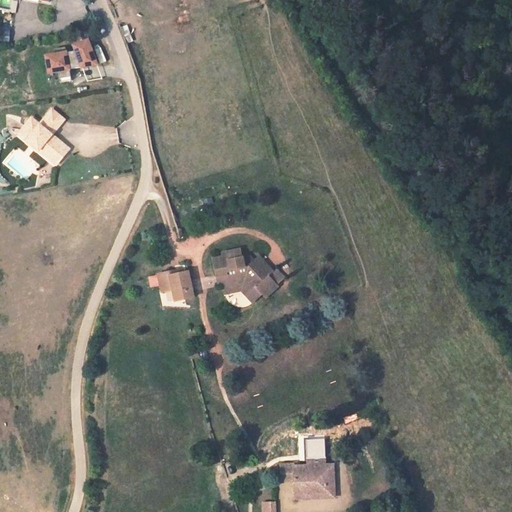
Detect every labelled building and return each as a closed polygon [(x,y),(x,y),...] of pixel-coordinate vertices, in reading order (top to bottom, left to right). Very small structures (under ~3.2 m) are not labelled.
[(122,26),(126,42),(132,40),(128,24),(122,26)] [(0,26),(0,39),(8,40),(10,27),(0,26)] [(49,59),(51,76),(60,75),(62,86),(73,84),(71,73),(99,69),(91,44),(76,49),(78,54),(69,56),(68,51),(57,52),(58,58),(49,59)] [(34,121),(21,136),(58,167),(71,152),(57,140),(55,141),(52,139),(54,137),(66,122),(54,112),(42,127),(34,121)] [(37,186),(55,185),(54,167),(36,168),(37,186)] [(278,276),(280,273),(281,270),(263,260),(259,266),(253,263),(247,265),(244,256),(226,262),(226,265),(217,268),(223,292),(228,291),(232,302),(247,297),(263,307),(269,295),(278,301),(289,283),(283,280),(278,276)] [(201,308),(194,283),(183,286),(182,282),(164,288),(169,305),(180,302),(183,313),(201,308)] [(328,455),(311,456),(312,466),(284,466),(284,484),(295,483),(295,500),(339,498),(338,464),(328,464),(328,455)] [(264,504),(264,511),(279,511),(280,503),(264,504)]
